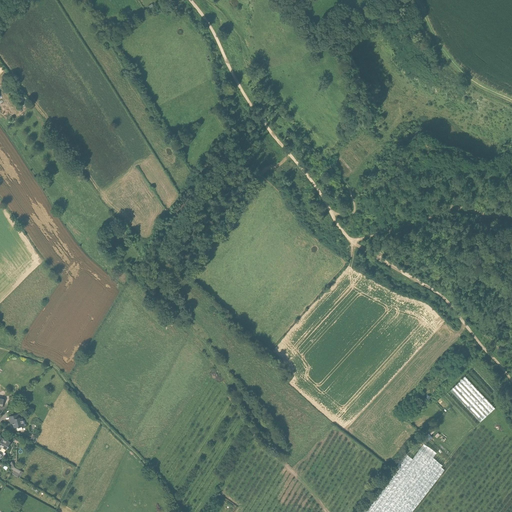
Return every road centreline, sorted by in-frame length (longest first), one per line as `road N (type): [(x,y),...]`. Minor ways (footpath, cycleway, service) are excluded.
road 1 (track): [(350,240),(248,104),(189,0)]
road 2 (track): [(175,511),(162,482),(53,366),(0,347)]
road 3 (track): [(350,240),(444,299),(511,380)]
road 4 (track): [(229,383),(225,392),(256,445),(326,511)]
road 5 (track): [(511,106),(458,73),(414,0)]
